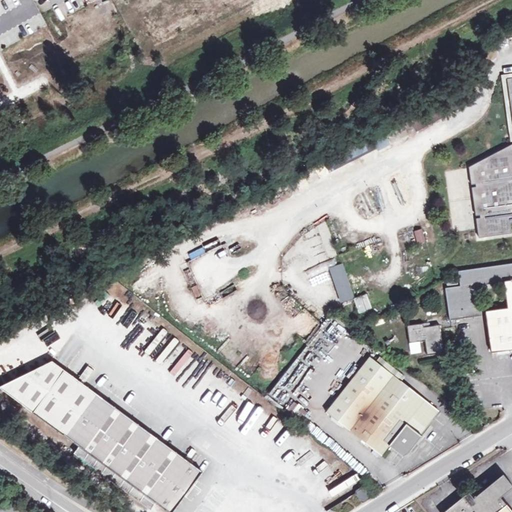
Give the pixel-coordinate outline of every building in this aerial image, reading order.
[(46,0),(33,0),(41,14),(52,9),(46,0)] [(511,78),(511,74),(502,76),(511,149),(511,109),(508,79),(511,78)] [(416,133),(464,108),(458,97),(410,122),(416,133)] [(501,212),(486,214),(488,233),(503,231),(501,212)] [(420,228),(411,231),(416,244),(425,240),(420,228)] [(327,267),(339,302),(353,297),(341,262),(327,267)] [(459,287),(449,289),(447,289),(451,320),(481,315),(478,286),(505,282),(509,308),(487,311),(492,353),(511,349),(511,264),(460,272),(462,287),(459,287)] [(448,280),(449,289),(459,287),(457,279),(448,280)] [(356,312),(369,310),(366,294),(353,296),(356,312)] [(444,354),(440,325),(425,327),(424,324),(408,326),(410,344),(426,341),(428,356),(444,354)] [(402,382),(377,362),(370,357),(327,411),(382,456),(406,426),(420,437),(439,412),(402,382)] [(380,358),(377,362),(402,382),(405,378),(380,358)] [(169,511),(174,511),(203,473),(53,362),(1,388),(81,447),(75,455),(152,511),(158,503),(169,511)] [(88,367),(79,378),(84,382),(93,371),(88,367)] [(511,511),(501,498),(511,489),(511,485),(504,475),(474,499),(470,493),(446,511),(511,511)] [(370,499),(370,496),(365,489),(363,488),(358,491),(357,494),(362,502),(364,502),(370,499)]
